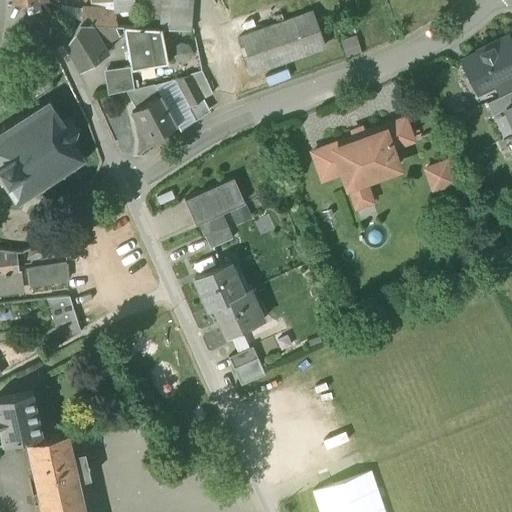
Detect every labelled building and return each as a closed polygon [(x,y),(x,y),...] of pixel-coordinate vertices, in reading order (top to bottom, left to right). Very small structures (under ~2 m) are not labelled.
[(114,0),(115,8),(116,8),(116,9),(133,8),(132,0),(114,0)] [(160,0),(143,0),(142,25),(159,26),(160,0)] [(193,0),(160,0),(159,26),(161,27),(191,28),(193,0)] [(115,8),(82,7),(81,21),(90,23),(90,22),(115,24),(116,24),(116,9),(116,8),(115,8)] [(313,12),(238,38),(249,72),(325,45),(313,12)] [(115,24),(90,22),(90,23),(81,21),(80,21),(66,42),(80,68),(107,52),(102,44),(119,37),(115,24)] [(142,25),(123,24),(130,65),(131,67),(168,61),(161,27),(159,26),(142,25)] [(511,46),(508,37),(492,45),(493,46),(478,52),(479,53),(464,60),(476,86),(493,78),(496,84),(511,76),(511,46)] [(130,65),(107,68),(111,92),(126,89),(134,87),(131,67),(130,65)] [(201,71),(190,74),(203,98),(212,92),(201,71)] [(190,74),(175,78),(189,104),(186,106),(194,120),(209,110),(203,98),(190,74)] [(511,76),(496,84),(501,96),(511,91),(511,76)] [(134,87),(126,89),(136,106),(132,108),(149,139),(177,124),(154,83),(134,87)] [(511,91),(501,96),(487,103),(493,115),(506,109),(505,107),(511,104),(511,91)] [(116,147),(136,144),(129,103),(121,105),(119,94),(108,96),(116,147)] [(50,101),(29,113),(29,111),(26,112),(27,115),(7,128),(5,125),(2,127),(4,129),(0,131),(0,173),(5,181),(3,183),(4,185),(7,184),(17,199),(16,203),(19,203),(20,200),(41,186),(43,189),(45,188),(43,185),(61,173),(63,176),(65,174),(63,171),(83,159),(86,160),(87,158),(82,156),(73,142),(76,140),(74,137),(77,130),(80,130),(79,128),(77,128),(72,121),(73,118),(71,117),(70,119),(60,119),(59,116),(53,107),(54,105),(51,104),(50,101)] [(405,119),(383,127),(391,149),(413,141),(405,119)] [(383,127),(329,146),(337,168),(336,169),(338,174),(344,172),(350,191),(366,185),(364,180),(398,168),(391,149),(383,127)] [(329,146),(312,151),(320,174),(336,169),(337,168),(329,146)] [(447,162),(426,169),(433,191),(454,183),(447,162)] [(234,178),(185,199),(196,225),(199,224),(204,237),(227,226),(221,213),(245,203),(234,178)] [(227,226),(204,237),(210,248),(233,238),(227,226)] [(64,236),(43,244),(47,256),(65,249),(64,236)] [(0,272),(19,270),(16,252),(0,249),(0,272)] [(230,261),(194,277),(208,307),(214,305),(238,294),(231,278),(237,276),(230,261)] [(66,263),(28,269),(29,285),(68,280),(66,263)] [(0,272),(0,296),(24,293),(21,270),(19,270),(0,272)] [(238,294),(214,305),(227,335),(257,322),(249,305),(255,302),(249,289),(238,294)] [(69,296),(47,298),(56,328),(77,321),(69,296)] [(56,328),(44,333),(50,349),(81,332),(77,321),(56,328)] [(0,375),(22,364),(13,346),(0,352),(0,375)] [(253,346),(228,357),(234,368),(258,358),(253,346)] [(258,358),(234,368),(241,384),(265,374),(258,358)] [(33,390),(0,396),(0,427),(3,442),(43,433),(33,390)] [(68,431),(26,440),(27,444),(32,465),(35,478),(39,494),(38,495),(41,511),(86,511),(79,479),(76,464),(75,464),(73,453),(68,431)] [(85,450),(73,453),(75,464),(76,464),(79,479),(91,476),(85,450)]
